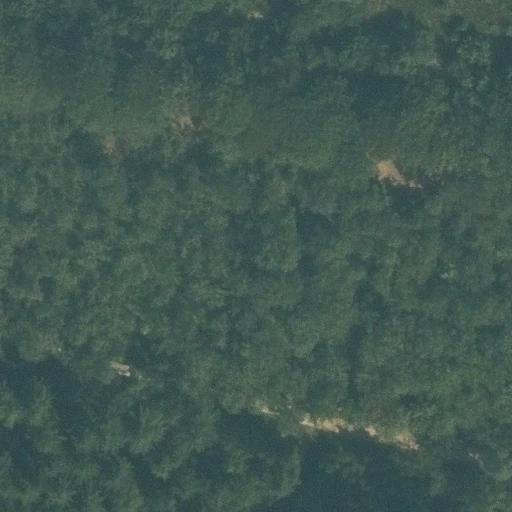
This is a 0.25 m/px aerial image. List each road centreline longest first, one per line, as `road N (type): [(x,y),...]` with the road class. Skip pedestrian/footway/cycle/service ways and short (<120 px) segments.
road 1 (unclassified): [(511,124),(0,21)]
road 2 (track): [(280,413),(0,354)]
road 3 (track): [(511,469),(320,425)]
